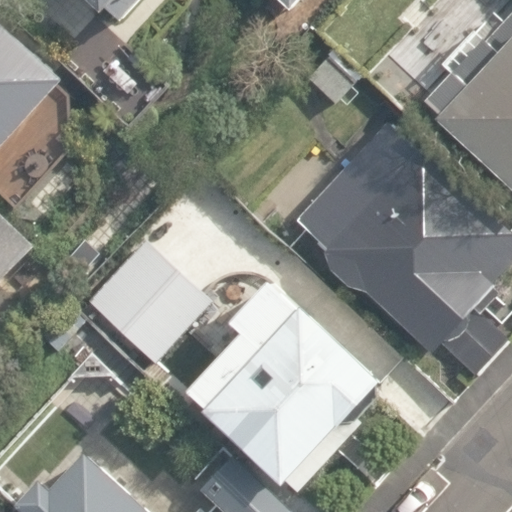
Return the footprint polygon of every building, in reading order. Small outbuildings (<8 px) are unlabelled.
[(80,0),(132,47),(174,0),(80,0)] [(321,0),(277,0),(301,22),(321,0)] [(511,8),(455,71),(476,91),(445,124),(511,185),(511,8)] [(0,186),(86,94),(0,14),(0,186)] [(372,298),(378,297),(448,362),(454,355),(485,383),(511,354),(511,293),(508,290),(511,285),(511,221),(399,117),(300,225),(335,257),(334,265),(336,272),(339,280),(344,286),(350,291),(357,295),(364,297),(372,298)] [(0,308),(34,272),(0,241),(0,308)] [(399,394),(282,285),(214,359),(243,386),(212,419),(300,501),(375,420),(379,424),(384,426),(389,427),(394,426),(399,423),(403,419),(405,415),(407,409),(406,404),(404,399),(399,394)] [(156,511),(94,455),(41,511),(281,511),(247,480),(218,511),(156,511)]
